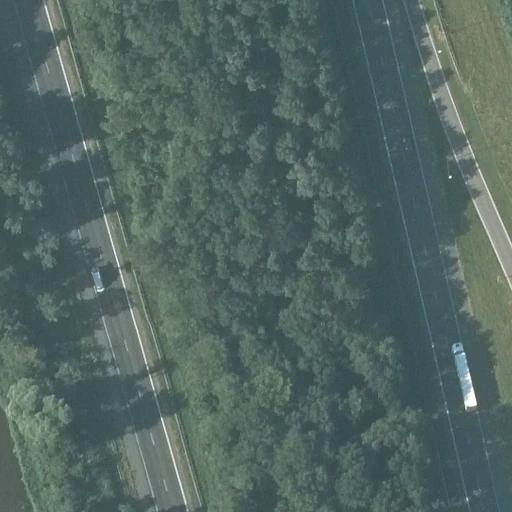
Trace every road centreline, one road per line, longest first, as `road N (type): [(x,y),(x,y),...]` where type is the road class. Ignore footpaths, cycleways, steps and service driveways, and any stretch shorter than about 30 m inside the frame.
road 1 (motorway): [(28,0),(171,511)]
road 2 (motorway): [(483,511),(367,0)]
road 3 (motorway): [(511,269),(410,0)]
